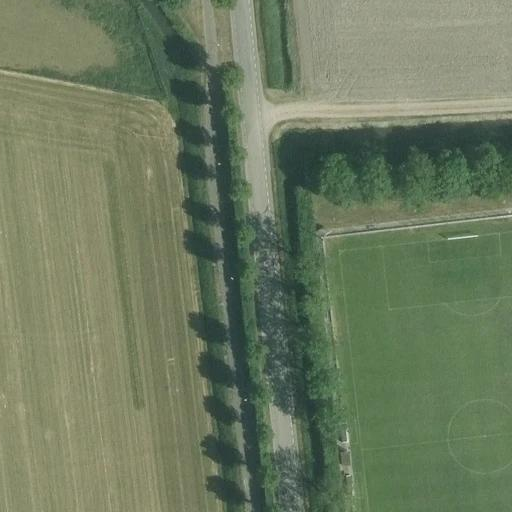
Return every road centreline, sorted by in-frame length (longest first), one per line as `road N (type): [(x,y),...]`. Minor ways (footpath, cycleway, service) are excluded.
road 1 (tertiary): [(293,511),(239,0)]
road 2 (track): [(511,104),(252,116)]
